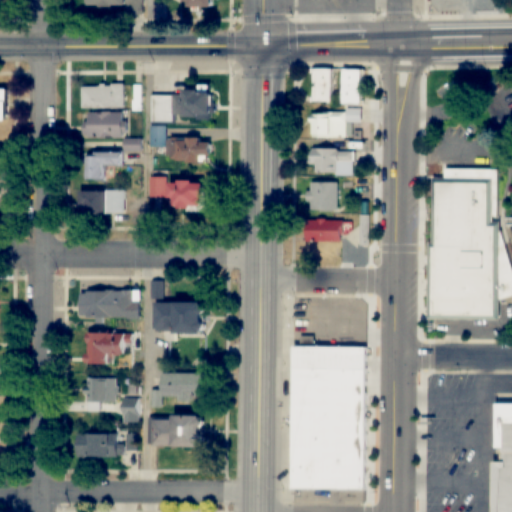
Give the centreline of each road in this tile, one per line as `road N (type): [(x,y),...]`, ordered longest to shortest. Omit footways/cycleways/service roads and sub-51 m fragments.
road 1 (residential): [(39,511),(43,0)]
road 2 (tertiary): [(395,511),(401,45)]
road 3 (primary): [(259,511),(261,47)]
road 4 (tertiary): [(261,47),(0,48)]
road 5 (residential): [(260,255),(0,255)]
road 6 (residential): [(259,490),(0,491)]
road 7 (primary): [(401,45),(261,47)]
road 8 (residential): [(398,280),(260,280)]
